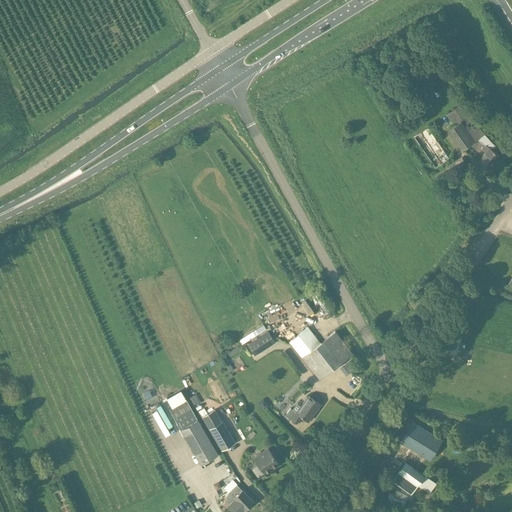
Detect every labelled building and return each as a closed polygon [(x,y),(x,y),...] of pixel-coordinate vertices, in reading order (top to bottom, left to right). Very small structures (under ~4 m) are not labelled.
[(447,114),(454,126),(448,130),(462,150),(475,141),(478,139),(483,144),(489,147),(478,162),(489,170),(500,155),(493,149),(496,145),(492,142),(484,134),(473,118),(463,103),(447,114)] [(413,137),(435,169),(449,158),(428,126),(413,137)] [(309,299),(303,301),(309,314),(315,311),(309,299)] [(353,353),(335,331),(321,342),(308,327),(289,342),(302,357),(301,358),(320,380),(353,353)] [(276,342),(268,330),(248,344),(255,355),(276,342)] [(454,353),(457,346),(450,343),(447,350),(454,353)] [(193,406),(199,403),(194,394),(188,398),(193,406)] [(297,424),(302,417),(308,421),(321,404),(309,396),(297,412),(291,408),(286,416),(291,419),(291,420),(297,424)] [(180,430),(201,465),(218,454),(198,419),(186,399),(168,408),(180,430)] [(157,407),(146,413),(160,438),(171,432),(157,407)] [(215,409),(202,417),(222,450),(235,442),(223,420),(222,421),(215,409)] [(401,440),(423,454),(433,437),(412,423),(401,440)] [(166,439),(162,442),(174,463),(177,461),(174,456),(175,455),(166,439)] [(270,467),(278,462),(268,447),(254,458),(265,474),(271,469),(270,467)] [(406,461),(392,481),(393,482),(401,487),(411,494),(418,484),(429,492),(436,483),(406,461)] [(253,501),(242,490),(237,484),(228,492),(226,495),(226,497),(227,501),(229,504),(228,505),(235,511),(240,511),(244,509),(245,509),(253,501)]
